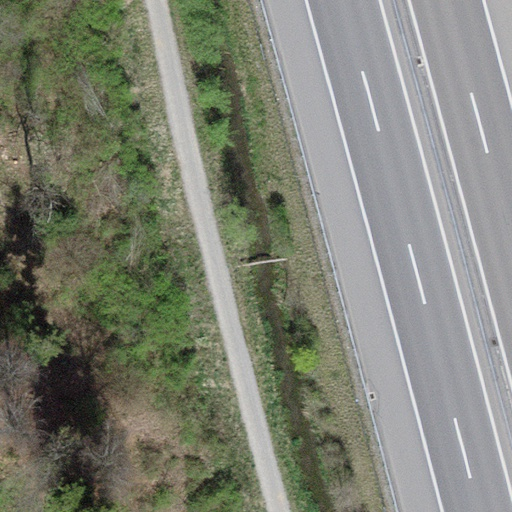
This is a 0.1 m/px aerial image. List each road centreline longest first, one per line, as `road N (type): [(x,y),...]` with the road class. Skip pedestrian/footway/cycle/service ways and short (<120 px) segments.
road 1 (motorway): [(342,0),(479,511)]
road 2 (track): [(279,511),(151,0)]
road 3 (motorway): [(511,246),(445,0)]
